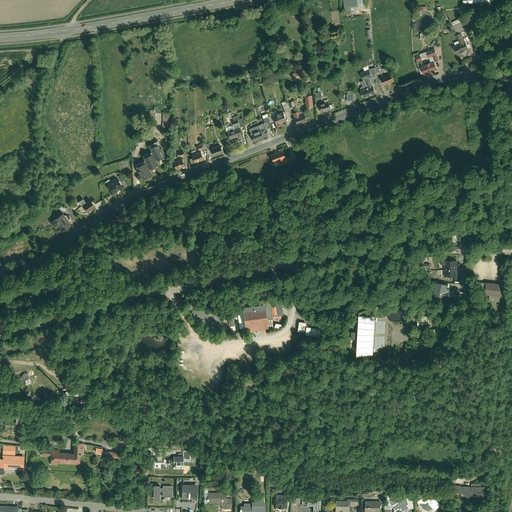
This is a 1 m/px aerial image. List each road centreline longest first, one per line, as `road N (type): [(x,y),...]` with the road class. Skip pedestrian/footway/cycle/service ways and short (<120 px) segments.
road 1 (residential): [(0,276),(39,262),(141,197),(417,88),(465,77),(511,79)]
road 2 (residential): [(0,335),(130,295),(301,262),(464,256)]
road 3 (primary): [(245,0),(0,38)]
road 4 (unclassified): [(491,446),(500,339),(491,309),(466,284),(464,256)]
road 5 (track): [(64,32),(40,123),(68,208)]
road 6 (residential): [(0,491),(166,511)]
road 7 (residential): [(135,441),(0,437)]
